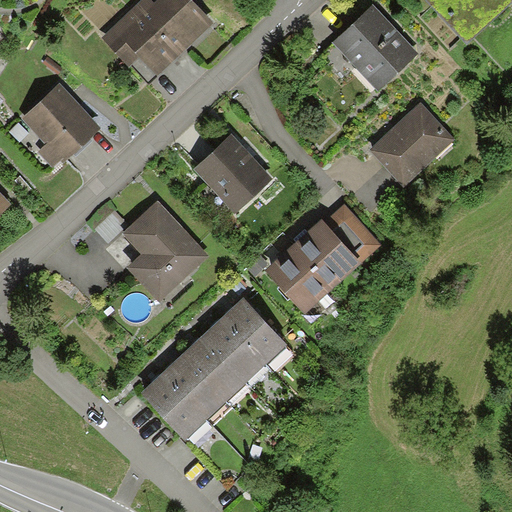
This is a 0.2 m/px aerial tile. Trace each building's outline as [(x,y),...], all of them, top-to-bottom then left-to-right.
[(130,69),(133,66),(151,85),(216,25),(192,0),(146,0),(104,40),(130,69)] [(511,0),(428,0),(469,44),(511,2),(511,0)] [(392,25),(373,4),(319,54),(342,80),(356,67),(376,90),(418,52),(392,25)] [(63,165),(102,132),(71,97),(60,85),(21,119),(45,146),(38,152),(53,169),(61,163),(63,165)] [(456,139),(421,103),(388,134),(370,152),(404,188),(456,139)] [(250,155),(234,137),(196,171),(235,215),(273,181),(250,155)] [(0,217),(11,208),(0,194),(0,217)] [(209,258),(159,204),(137,224),(120,206),(95,231),(110,246),(121,236),(141,257),(127,270),(160,305),(209,258)] [(288,251),(267,271),(307,314),(382,246),(345,206),(325,224),(322,220),(304,237),(288,251)] [(144,397),(186,442),(290,347),(245,303),(235,312),(218,328),(199,346),(176,367),(159,383),(144,397)]
